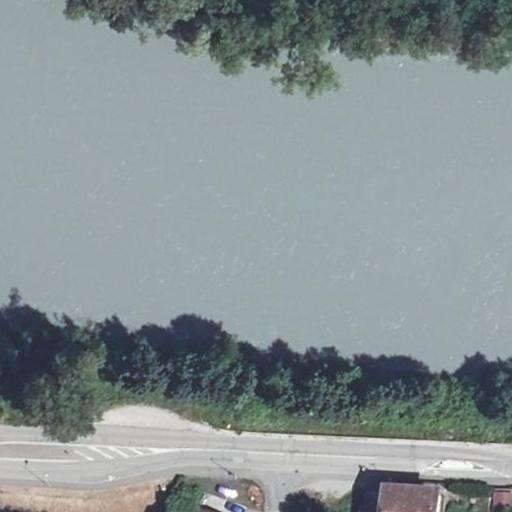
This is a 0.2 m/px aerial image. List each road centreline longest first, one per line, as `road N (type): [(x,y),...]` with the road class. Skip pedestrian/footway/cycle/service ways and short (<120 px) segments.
road 1 (tertiary): [(223,451),(511,465)]
road 2 (tertiary): [(0,469),(101,473),(223,451)]
road 3 (tertiary): [(223,451),(0,432)]
